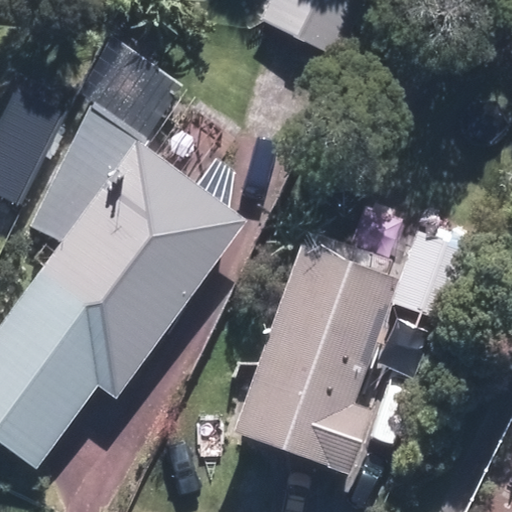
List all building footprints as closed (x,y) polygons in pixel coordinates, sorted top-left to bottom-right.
[(369,0),(273,0),(263,20),(341,58),(369,0)] [(0,335),(0,453),(34,479),(97,395),(115,407),(246,233),(140,154),(182,99),(114,47),(73,103),(94,119),(30,228),(63,250),(0,335)] [(70,94),(18,73),(0,117),(0,186),(28,198),(70,94)] [(235,429),(349,470),(372,408),(354,402),(390,300),(448,321),(473,249),(415,228),(398,275),(301,241),(235,429)] [(447,340),(400,319),(366,394),(413,415),(447,340)]
